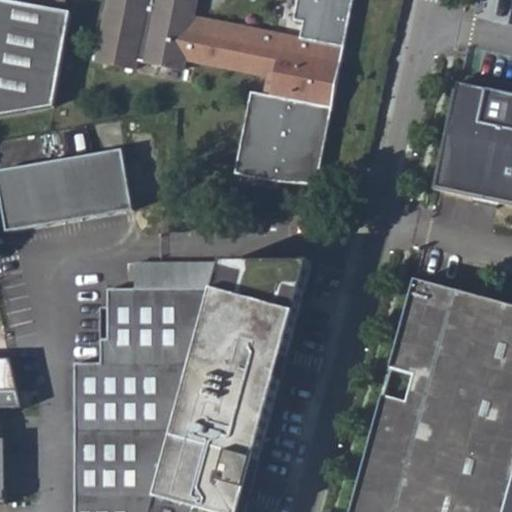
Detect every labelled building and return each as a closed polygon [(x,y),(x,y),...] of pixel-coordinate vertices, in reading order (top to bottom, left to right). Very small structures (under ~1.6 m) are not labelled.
[(71,12),(5,0),(0,0),(0,114),(54,103),(69,23),(71,12)] [(303,41),(192,19),(195,0),(109,0),(97,62),(135,70),(137,61),(189,72),(191,62),(193,54),(202,56),(201,63),(228,69),(229,61),(264,68),(262,78),(276,81),(272,99),(253,98),(236,176),(284,186),(316,188),(354,0),(301,0),(297,24),(305,24),(303,41)] [(202,56),(193,54),(191,62),(201,63),(202,56)] [(264,68),(229,61),(228,69),(228,71),(262,78),(264,68)] [(511,97),(459,87),(437,189),(511,204),(511,97)] [(0,183),(9,234),(133,211),(122,151),(0,173),(0,183)] [(77,363),(76,511),(245,511),(311,263),(128,263),(128,291),(108,290),(108,309),(101,309),(101,364),(77,363)] [(511,511),(511,305),(417,280),(352,511),(511,511)] [(0,504),(6,505),(5,441),(0,440),(0,409),(26,409),(13,360),(0,360),(0,504)]
